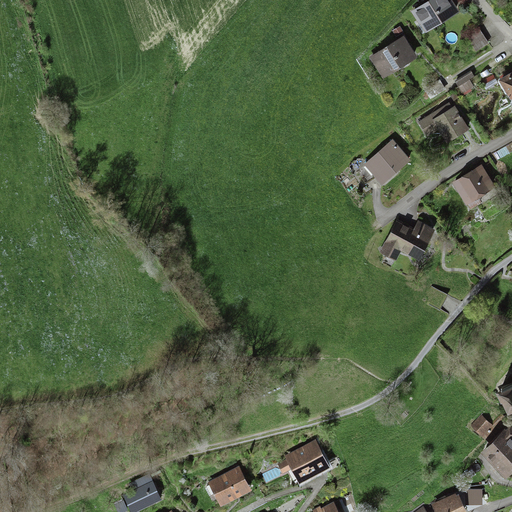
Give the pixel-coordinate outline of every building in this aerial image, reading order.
[(459,12),(451,0),(428,0),(411,11),(424,33),(459,12)] [(479,27),(467,35),(477,50),(489,42),(479,27)] [(414,54),(403,37),(372,57),(376,64),(382,60),(389,71),(414,54)] [(511,74),(496,83),(507,104),(511,101),(511,74)] [(444,90),(438,80),(424,89),(430,98),(444,90)] [(452,102),(420,121),(428,134),(440,127),(447,139),(467,128),(452,102)] [(405,154),(393,140),(357,171),(368,183),(377,176),(382,182),(396,170),(392,166),(405,154)] [(482,166),(455,182),(467,201),(493,185),(482,166)] [(399,222),(382,251),(389,255),(395,245),(419,258),(436,229),(421,221),(415,231),(399,222)] [(511,381),(502,387),(509,402),(511,400),(511,381)] [(485,449),(505,471),(511,464),(511,427),(510,426),(511,426),(511,425),(511,424),(511,423),(511,422),(510,422),(502,413),(491,424),(482,415),(473,423),(484,434),(488,430),(496,439),(485,449)] [(322,440),(289,455),(303,482),(334,468),(322,440)] [(244,467),(212,480),(225,506),(256,491),(244,467)] [(139,511),(166,498),(157,480),(128,495),(137,511),(139,511)] [(446,494),(432,500),(435,507),(437,506),(440,511),(460,511),(464,510),(457,496),(449,500),(446,494)] [(429,511),(422,501),(405,511),(429,511)] [(345,511),(341,502),(318,511),(345,511)]
